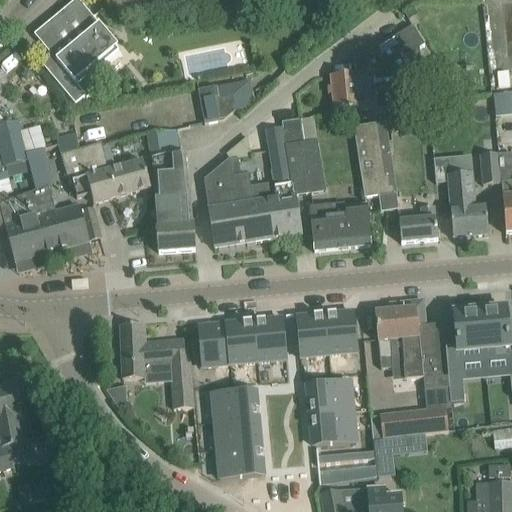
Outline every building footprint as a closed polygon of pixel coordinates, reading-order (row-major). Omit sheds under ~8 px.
[(75,108),(86,99),(75,86),(118,50),(77,1),(35,37),(56,63),(45,72),(75,108)] [(426,48),(412,27),(366,57),(354,59),(356,76),(331,79),(334,112),(354,109),(359,109),(359,113),(378,111),(375,82),(423,77),(420,50),(426,48)] [(508,75),(498,76),(500,92),(510,91),(508,75)] [(233,98),(231,86),(216,89),(198,93),(204,127),(223,124),(236,113),(242,112),(239,96),(233,98)] [(302,121),(282,124),(282,130),(288,165),(294,199),(314,196),(302,121)] [(396,196),(385,124),(353,130),(354,137),(360,169),(362,181),(365,201),(396,196)] [(0,147),(6,170),(28,164),(17,126),(0,130),(0,147)] [(233,180),(230,161),(204,183),(215,252),(300,238),(294,199),(288,165),(282,130),(264,134),(276,202),(254,206),(249,177),(241,179),(233,180)] [(248,139),(226,157),(230,161),(238,160),(249,158),(251,158),(248,139)] [(71,155),(61,157),(68,182),(69,185),(72,184),(75,193),(77,201),(91,197),(94,207),(151,191),(145,172),(143,164),(116,171),(109,173),(102,146),(80,152),(71,155)] [(193,227),(191,199),(185,152),(152,162),(159,256),(195,253),(193,227)] [(500,165),(499,158),(480,159),(482,186),(501,185),(500,165)] [(238,160),(230,161),(233,180),(241,179),(238,160)] [(435,163),(437,187),(450,186),(448,162),(435,163)] [(511,163),(500,165),(501,185),(504,217),(506,237),(511,236),(511,163)] [(455,178),(456,191),(449,192),(450,210),(453,242),(488,238),(487,219),(485,207),(474,208),(471,176),(455,178)] [(7,177),(0,179),(0,190),(11,188),(7,177)] [(68,182),(0,207),(0,208),(7,235),(15,266),(41,259),(90,246),(89,245),(101,241),(96,222),(93,212),(81,215),(80,209),(56,216),(52,201),(75,193),(72,184),(69,185),(68,182)] [(0,202),(1,202),(14,199),(11,188),(0,190),(0,202)] [(332,208),(310,210),(314,254),(371,249),(367,208),(346,210),(346,206),(332,208)] [(422,222),(399,224),(401,246),(438,243),(436,221),(435,221),(434,209),(421,210),(422,222)] [(494,307),(480,309),(485,362),(495,361),(511,360),(506,310),(494,311),(494,307)] [(458,315),(454,315),(459,365),(485,362),(480,309),(466,310),(466,314),(458,315)] [(416,311),(375,315),(380,363),(391,362),(392,372),(402,371),(403,383),(442,380),(436,330),(418,332),(416,311)] [(353,315),(325,317),(329,360),(357,357),(353,315)] [(325,317),(297,320),(301,362),(329,360),(325,317)] [(282,321),(254,324),(258,366),(286,364),(282,321)] [(254,324),(227,327),(231,369),(258,366),(254,324)] [(145,327),(120,328),(120,329),(121,333),(122,382),(145,381),(145,371),(171,369),(174,412),(194,411),(191,366),(185,366),(184,342),(146,344),(145,327)] [(227,327),(199,329),(203,371),(231,369),(227,327)] [(462,372),(448,374),(451,405),(465,404),(462,372)] [(0,438),(2,450),(0,450),(0,474),(15,470),(10,452),(29,446),(21,419),(26,418),(16,385),(0,389),(0,438)] [(353,385),(311,389),(314,418),(356,414),(353,385)] [(254,394),(212,398),(215,427),(257,423),(254,394)] [(443,410),(408,414),(411,439),(425,438),(446,436),(449,435),(446,410),(443,410)] [(356,414),(314,418),(317,448),(359,444),(356,414)] [(257,423),(215,427),(217,454),(259,450),(257,423)] [(496,454),(511,451),(511,430),(493,433),(496,454)] [(259,450),(217,454),(220,483),(262,479),(259,450)] [(375,455),(362,457),(362,463),(376,462),(375,455)] [(362,457),(348,458),(349,465),(362,463),(362,457)] [(348,458),(334,459),(335,466),(349,465),(348,458)] [(334,459),(321,460),(321,467),(335,466),(334,459)] [(377,469),(368,470),(369,482),(378,481),(377,469)] [(368,470),(359,471),(360,483),(369,482),(368,470)] [(359,471),(349,472),(350,485),(360,483),(359,471)] [(349,472),(341,473),(342,486),(350,485),(349,472)] [(341,473),(332,474),(333,487),(342,486),(341,473)] [(332,474),(322,475),(323,489),(333,487),(332,474)] [(511,511),(511,484),(476,486),(476,504),(467,504),(467,511),(511,511)] [(22,509),(47,503),(43,486),(18,492),(22,509)] [(357,511),(401,511),(401,499),(385,500),(385,491),(356,493),(357,511)] [(324,511),(342,511),(339,495),(322,498),(324,511)]
